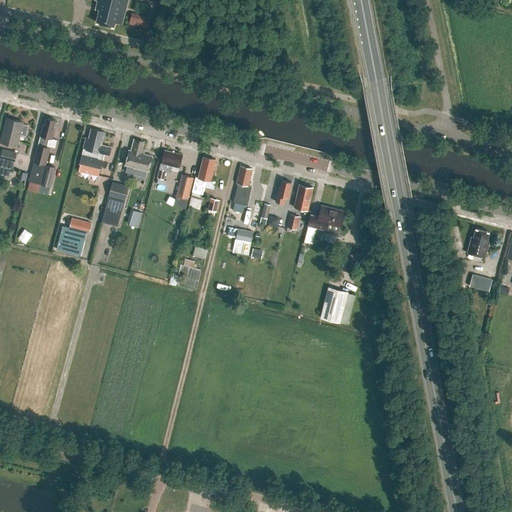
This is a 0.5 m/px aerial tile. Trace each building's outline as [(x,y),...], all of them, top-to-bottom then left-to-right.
[(95,9),(99,10),(96,22),(114,27),(115,22),(122,24),(127,0),(97,0),(98,0),(95,9)] [(151,29),(153,20),(133,14),(131,23),(151,29)] [(6,118),(1,142),(17,145),(20,130),(23,130),(24,125),(22,124),(22,122),(6,118)] [(55,120),(46,118),(44,125),(43,124),(27,189),(39,192),(41,184),(51,186),(56,167),(46,164),(50,148),(47,147),(49,137),(52,138),(54,131),(52,130),(55,120)] [(80,163),(78,170),(98,175),(100,168),(101,168),(103,159),(95,157),(97,152),(109,155),(111,147),(101,145),(104,132),(91,129),(88,138),(86,138),(83,149),(82,154),(79,163),(80,163)] [(148,170),(151,156),(143,153),(144,150),(142,149),(144,142),(134,139),(131,150),(129,150),(125,165),(127,165),(126,167),(127,172),(145,177),(147,170),(148,170)] [(2,148),(0,156),(0,158),(14,163),(17,152),(2,148)] [(160,169),(158,178),(157,183),(166,185),(167,180),(163,179),(165,170),(171,172),(172,166),(179,167),(183,154),(165,150),(161,162),(159,169),(160,169)] [(201,197),(202,194),(204,186),(213,188),(215,181),(210,180),(216,159),(203,156),(198,177),(196,177),(192,191),(193,191),(189,206),(197,208),(198,203),(200,204),(202,197),(201,197)] [(2,165),(0,172),(10,175),(12,168),(2,165)] [(238,183),(237,188),(235,195),(243,197),(245,189),(247,189),(252,169),(240,165),(240,166),(236,183),(238,183)] [(188,198),(194,177),(182,174),(176,195),(188,198)] [(279,186),(275,201),(284,203),(285,197),(288,198),(290,192),(289,191),(291,182),(282,179),(280,187),(279,186)] [(112,181),(101,221),(118,226),(129,186),(112,181)] [(299,184),(294,207),(307,210),(313,187),(299,184)] [(217,211),(220,200),(210,198),(208,209),(217,211)] [(268,218),(271,205),(265,203),(261,217),(268,218)] [(341,226),(345,211),(321,205),(318,216),(311,214),(308,225),(326,230),(328,232),(337,235),(340,226),(341,226)] [(126,222),(140,226),(144,211),(130,207),(126,222)] [(267,224),(279,226),(281,217),(269,214),(267,224)] [(300,216),(290,214),(287,226),(297,229),(300,216)] [(63,225),(56,249),(74,253),(80,230),(89,232),(91,223),(72,217),(69,227),(63,225)] [(26,228),(20,237),(28,243),(34,233),(26,228)] [(253,231),(237,228),(234,245),(248,247),(249,241),(251,242),(253,231)] [(486,243),(489,232),(476,228),(473,239),(471,239),(468,252),(467,252),(477,255),(475,259),(482,261),(483,256),(485,257),(485,256),(488,243),(486,243)] [(207,249),(195,246),(192,255),(204,258),(207,249)] [(263,257),(264,249),(254,247),(253,255),(263,257)] [(352,264),(362,263),(361,253),(350,255),(352,264)] [(186,258),(184,264),(194,267),(196,260),(186,258)] [(170,283),(177,284),(180,275),(173,273),(170,283)] [(474,273),(471,284),(491,289),(494,278),(474,273)] [(340,322),(348,291),(328,286),(320,317),(340,322)]
